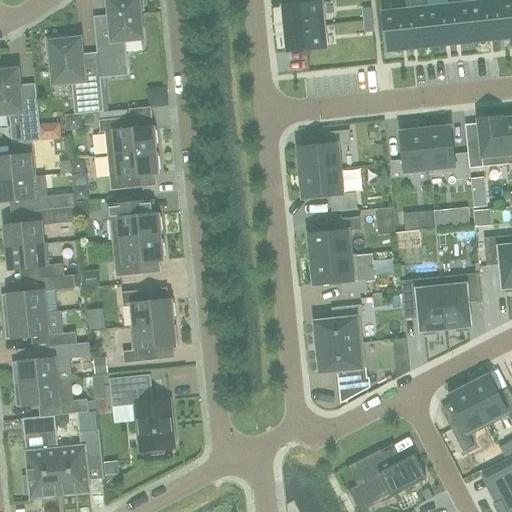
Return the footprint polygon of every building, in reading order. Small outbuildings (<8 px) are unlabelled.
[(100,79),(101,79),(118,77),(115,54),(126,53),(125,41),(142,39),(139,12),(144,11),(142,0),(118,0),(109,1),(113,41),(96,42),(100,79)] [(511,1),(493,4),(497,39),(511,37),(511,1)] [(493,4),(472,6),(476,42),(497,39),(493,4)] [(322,5),(287,9),(289,30),(325,27),(322,5)] [(472,6),(451,8),(454,44),(476,42),(472,6)] [(370,8),(362,9),(364,21),(371,20),(370,8)] [(451,8),(429,11),(433,46),(454,44),(451,8)] [(429,11),(407,13),(411,49),(433,46),(429,11)] [(407,13),(385,16),(389,51),(411,49),(407,13)] [(371,20),(364,21),(365,33),(372,32),(371,20)] [(325,27),(289,30),(292,53),(327,49),(325,27)] [(100,79),(84,80),(80,40),(70,41),(69,37),(45,39),(47,58),(52,57),(55,85),(72,83),(74,95),(85,93),(88,114),(104,112),(101,79),(100,79)] [(0,115),(9,114),(10,126),(21,125),(23,143),(40,141),(37,110),(21,112),(17,72),(7,73),(7,68),(0,68),(0,115)] [(511,166),(511,123),(509,124),(508,114),(499,115),(500,124),(504,167),(511,166)] [(130,118),(99,121),(100,133),(105,133),(108,156),(155,151),(154,149),(158,148),(156,127),(131,130),(130,118)] [(482,169),(504,167),(500,124),(478,126),(482,169)] [(430,175),(455,173),(456,180),(471,179),(468,154),(454,155),(451,128),(426,130),(430,175)] [(400,133),(403,161),(391,162),(393,174),(405,173),(429,171),(430,176),(430,175),(426,130),(400,133)] [(296,147),(298,174),(342,169),(340,145),(351,144),(349,131),(324,134),(325,144),(296,147)] [(155,153),(155,151),(108,156),(111,191),(137,188),(136,177),(160,174),(158,153),(155,153)] [(0,180),(37,177),(34,155),(0,158),(0,180)] [(72,173),(70,162),(59,163),(61,175),(72,173)] [(345,194),(342,169),(298,174),(301,201),(331,198),(332,212),(357,210),(356,193),(345,194)] [(0,203),(34,200),(32,178),(37,178),(37,177),(0,180),(0,203)] [(38,198),(39,211),(75,207),(74,194),(38,198)] [(89,203),(76,203),(77,221),(90,220),(89,203)] [(151,203),(109,207),(113,243),(159,238),(159,235),(163,235),(161,214),(153,215),(151,203)] [(75,207),(39,211),(35,211),(36,223),(5,226),(8,249),(48,244),(47,244),(43,244),(41,226),(77,223),(75,207)] [(490,210),(474,212),(475,228),(491,227),(490,210)] [(308,234),(311,261),(353,257),(350,232),(360,231),(359,218),(335,221),(336,231),(308,234)] [(511,236),(484,239),(487,267),(500,266),(503,290),(506,289),(506,293),(511,292),(511,236)] [(160,240),(159,238),(113,243),(116,278),(142,275),(141,263),(165,261),(163,240),(160,240)] [(10,271),(40,268),(41,280),(48,279),(65,277),(63,264),(50,266),(48,244),(8,249),(10,271)] [(355,284),(353,257),(311,261),(314,288),(337,286),(339,298),(364,295),(362,283),(355,284)] [(479,274),(441,278),(446,330),(456,329),(457,333),(468,332),(468,328),(471,327),(468,304),(482,302),(479,274)] [(48,279),(50,291),(76,289),(74,276),(65,277),(48,279)] [(441,278),(401,282),(404,310),(418,309),(419,319),(421,332),(424,332),(424,336),(436,335),(435,331),(446,330),(441,278)] [(130,327),(130,328),(172,324),(172,321),(175,321),(173,300),(148,302),(147,290),(121,293),(123,306),(132,305),(135,327),(130,327)] [(3,297),(5,318),(46,313),(44,291),(9,295),(9,296),(3,297)] [(318,348),(363,343),(361,318),(363,318),(362,306),(337,308),(338,320),(316,323),(318,348)] [(48,336),(46,313),(5,318),(7,338),(13,338),(13,339),(48,336)] [(172,324),(130,328),(132,351),(123,352),(124,365),(155,361),(153,349),(178,347),(176,326),(172,326),(172,324)] [(53,347),(64,346),(77,345),(76,333),(52,335),(53,347)] [(89,343),(77,345),(64,346),(65,359),(90,356),(89,343)] [(366,369),(363,343),(318,348),(321,373),(337,372),(341,405),(370,388),(369,378),(367,379),(366,369)] [(16,385),(57,381),(55,359),(20,362),(20,364),(14,364),(16,385)] [(150,450),(152,455),(164,454),(165,449),(175,448),(171,400),(153,402),(150,375),(110,379),(113,408),(135,405),(139,451),(150,450)] [(486,380),(484,377),(474,382),(475,385),(469,388),(488,426),(508,416),(511,422),(511,395),(511,394),(499,400),(488,379),(486,380)] [(59,403),(57,381),(16,385),(18,406),(24,405),(24,407),(59,403)] [(463,452),(474,447),(468,436),(488,426),(469,388),(462,392),(461,389),(451,394),(452,397),(450,398),(461,420),(450,426),(463,452)] [(63,402),(64,415),(89,413),(88,400),(63,402)] [(25,494),(31,493),(32,499),(63,495),(55,416),(23,419),(25,435),(46,433),(48,451),(27,453),(29,477),(24,477),(25,494)] [(63,495),(89,493),(86,460),(99,458),(96,434),(82,435),(83,447),(59,450),(63,495)] [(411,454),(388,465),(382,453),(355,466),(364,484),(360,485),(372,508),(392,498),(393,501),(426,484),(411,454)] [(511,511),(511,464),(484,479),(497,504),(495,506),(498,511),(511,511)]
